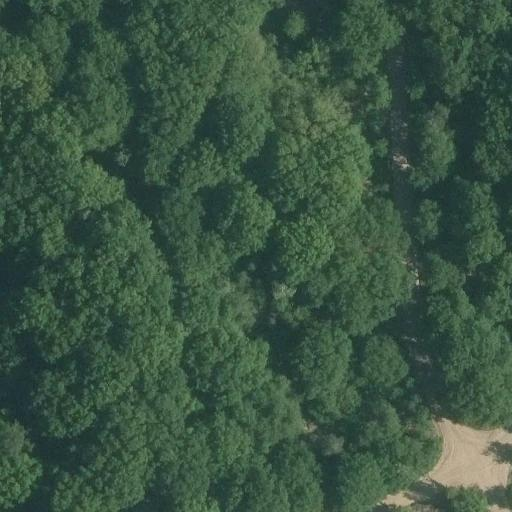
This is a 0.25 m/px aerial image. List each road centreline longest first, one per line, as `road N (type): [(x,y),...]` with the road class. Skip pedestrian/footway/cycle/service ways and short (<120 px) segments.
road 1 (track): [(393,0),(397,207),(413,338),(430,395),(497,511)]
road 2 (track): [(221,511),(161,227),(127,0)]
road 3 (track): [(511,433),(471,463),(359,511)]
